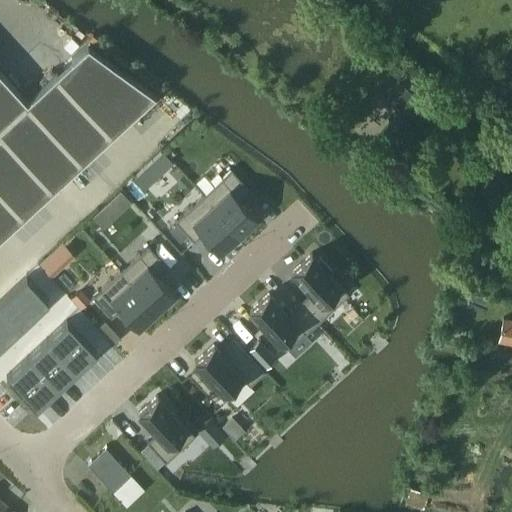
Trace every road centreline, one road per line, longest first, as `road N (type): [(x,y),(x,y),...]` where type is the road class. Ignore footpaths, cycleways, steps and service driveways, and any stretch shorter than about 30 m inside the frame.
road 1 (residential): [(24,472),(304,215)]
road 2 (unknown): [(0,286),(152,138)]
